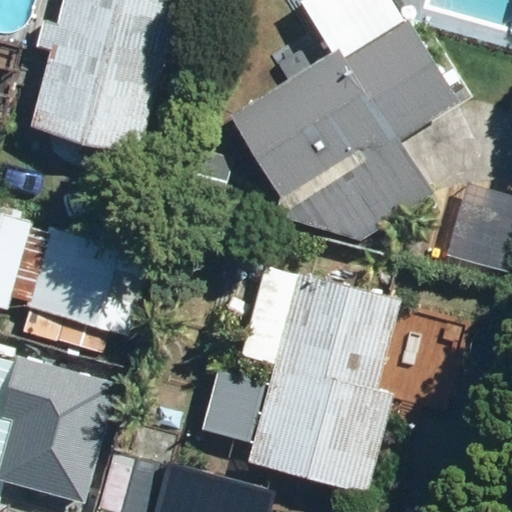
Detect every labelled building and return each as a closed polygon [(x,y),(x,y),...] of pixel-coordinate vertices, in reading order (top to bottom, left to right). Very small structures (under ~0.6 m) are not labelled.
[(53,53),(34,129),(144,157),(182,0),(68,0),(61,27),(47,23),(40,50),(53,53)] [(337,55),(233,121),(283,200),(279,219),(363,243),(437,197),(404,145),(462,106),(393,0),(315,0),(306,6),(337,55)] [(511,273),(511,197),(470,185),(449,258),(511,275),(511,273)] [(0,214),(0,310),(10,313),(14,299),(31,304),(29,309),(33,310),(27,334),(83,349),(89,328),(132,340),(155,258),(53,230),(52,235),(34,230),(35,224),(0,214)] [(302,279),(269,271),(245,360),(277,368),(272,387),(222,374),(206,433),(257,446),(251,467),(370,498),(397,396),(380,392),(403,302),(303,276),(302,279)] [(117,390),(21,364),(0,442),(0,475),(87,498),(117,390)] [(240,511),(249,480),(160,456),(145,511),(240,511)]
